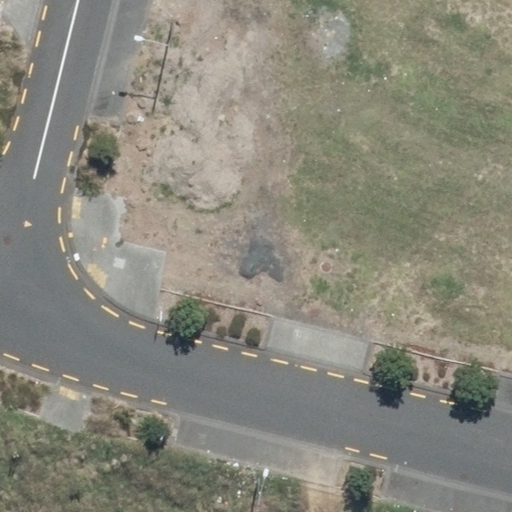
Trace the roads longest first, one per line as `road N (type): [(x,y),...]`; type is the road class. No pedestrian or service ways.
road 1 (residential): [(511,436),(149,337),(16,285)]
road 2 (residential): [(79,0),(16,285)]
